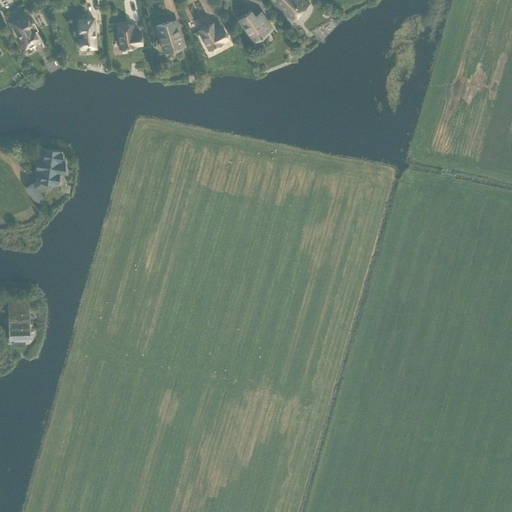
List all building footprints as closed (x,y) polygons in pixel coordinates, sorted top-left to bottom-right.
[(277,0),(276,2),(294,19),(308,4),(304,0),(277,0)] [(251,11),(239,19),(255,41),(272,29),(260,13),(255,16),(251,11)] [(33,18),(40,29),(46,25),(39,14),(33,18)] [(39,41),(25,15),(11,22),(25,48),(39,41)] [(341,19),(336,15),(332,19),(337,24),(341,19)] [(93,19),(78,20),(78,30),(77,31),(78,38),(79,39),(80,49),(95,48),(93,19)] [(176,20),(156,26),(164,52),(184,46),(176,20)] [(212,23),(199,30),(209,50),(222,43),(222,42),(228,39),(222,27),(216,30),(212,23)] [(142,44),(140,31),(133,32),(132,24),(117,26),(120,48),(135,46),(135,45),(142,44)] [(37,161),(37,163),(36,165),(39,168),(37,179),(38,179),(38,180),(34,184),(33,183),(26,188),(36,202),(43,197),(39,190),(46,185),(46,181),(57,182),(58,173),(62,173),(64,161),(60,160),(61,151),(42,148),(40,159),(37,161)] [(28,302),(8,302),(9,338),(13,338),(13,342),(25,341),(25,338),(29,338),(28,302)]
